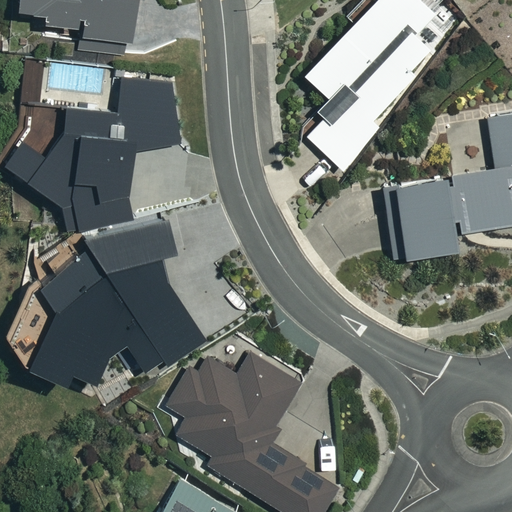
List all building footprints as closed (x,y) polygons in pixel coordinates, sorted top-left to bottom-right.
[(76,39),(127,45),(132,0),(11,0),(10,12),(40,16),(39,23),(77,28),(76,39)] [(428,48),(411,33),(430,12),(416,0),(369,0),(301,77),(324,97),(312,110),(321,118),(301,140),(340,174),(382,127),(369,115),(428,48)] [(131,219),(190,193),(170,84),(117,79),(113,116),(60,109),(57,132),(38,159),(14,142),(0,161),(0,165),(55,205),(60,232),(131,219)] [(511,114),(484,119),(493,169),(375,189),(387,262),(457,250),(454,233),(511,223),(511,114)] [(217,201),(81,240),(86,249),(19,287),(0,328),(0,337),(19,368),(59,386),(65,374),(88,385),(112,332),(133,370),(153,358),(158,366),(247,316),(218,264),(244,249),(217,201)] [(316,511),(335,483),(270,442),(282,424),(275,420),(300,381),(247,348),(230,375),(205,359),(195,375),(184,368),(159,406),(182,420),(171,437),(207,460),(204,466),(277,511),(316,511)] [(230,511),(176,478),(155,511),(230,511)]
